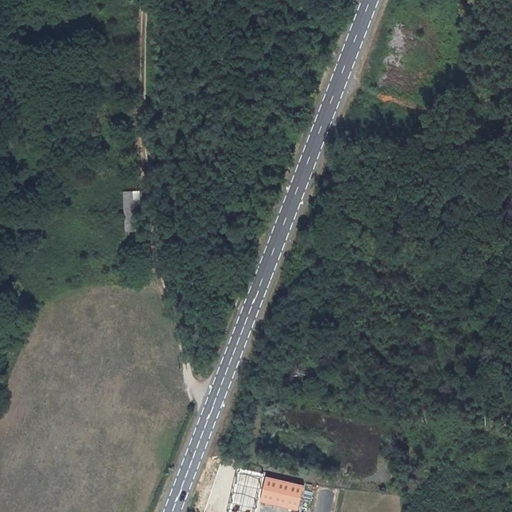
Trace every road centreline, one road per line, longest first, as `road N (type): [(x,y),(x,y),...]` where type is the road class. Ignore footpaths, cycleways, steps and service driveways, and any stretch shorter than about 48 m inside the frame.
road 1 (primary): [(173,511),(370,0)]
road 2 (track): [(138,0),(153,260),(188,373),(214,405)]
